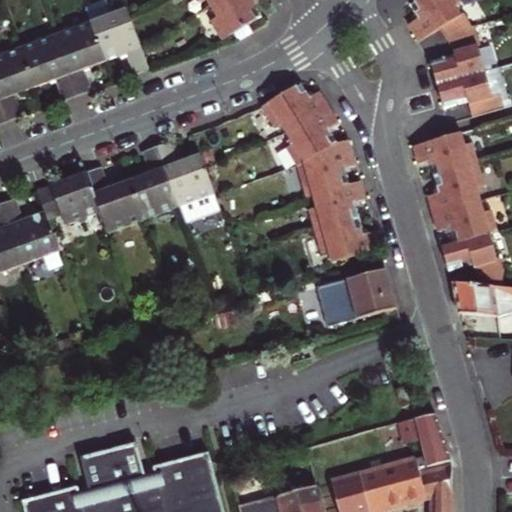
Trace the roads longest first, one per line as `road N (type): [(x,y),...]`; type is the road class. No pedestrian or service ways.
road 1 (residential): [(391,160),(470,435),(478,511)]
road 2 (residential): [(321,27),(244,75),(0,166)]
road 3 (residential): [(391,160),(389,59),(356,0)]
road 4 (residential): [(321,27),(391,160)]
